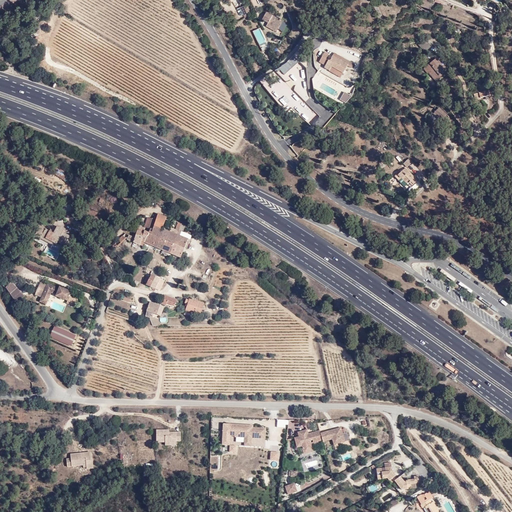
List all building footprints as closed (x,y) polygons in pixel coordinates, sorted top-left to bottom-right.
[(246,3),(236,9),(241,17),(251,10),(246,3)] [(277,19),(264,11),(261,16),(259,19),(267,23),(265,27),(273,32),(275,29),(276,30),(277,29),(279,24),(276,22),(277,19)] [(425,40),(417,46),(424,54),(431,48),(425,40)] [(347,61),(332,53),(330,57),(345,65),(347,61)] [(321,63),(325,66),(330,57),(325,55),(321,63)] [(330,68),(340,74),(341,75),(346,66),(345,65),(330,57),(325,66),(323,69),(328,71),(330,68)] [(437,59),(422,70),(426,75),(428,74),(436,83),(446,75),(444,72),(446,70),(437,59)] [(338,77),(340,74),(330,68),(328,71),(338,77)] [(444,128),(447,132),(444,135),(445,136),(454,128),(452,126),(454,124),(439,109),(434,115),(445,126),(444,128)] [(402,170),(396,175),(399,180),(403,177),(409,184),(411,183),(414,186),(420,181),(417,177),(416,178),(408,168),(403,172),(402,170)] [(103,208),(106,201),(100,199),(97,206),(103,208)] [(158,214),(156,218),(152,227),(151,227),(150,228),(149,232),(146,243),(157,247),(164,229),(162,228),(166,217),(158,214)] [(145,227),(150,228),(151,227),(152,227),(156,218),(147,218),(145,227)] [(59,243),(65,246),(70,236),(64,233),(65,231),(58,227),(56,231),(54,234),(50,232),(40,227),(35,237),(41,241),(42,240),(43,237),(52,241),(58,244),(59,243)] [(139,229),(136,235),(143,238),(146,231),(139,229)] [(164,229),(157,247),(162,249),(169,231),(164,229)] [(171,253),(174,244),(178,235),(169,231),(162,249),(171,253)] [(182,234),(185,235),(183,237),(190,240),(192,236),(182,231),(182,234)] [(136,235),(135,237),(132,241),(141,245),(142,241),(143,238),(136,235)] [(185,247),(187,248),(190,240),(183,237),(178,235),(174,244),(184,248),(185,247)] [(124,236),(111,247),(114,251),(128,238),(124,236)] [(42,240),(56,247),(58,244),(52,241),(43,237),(42,240)] [(184,248),(174,244),(171,253),(181,257),(184,248)] [(46,246),(43,255),(57,259),(60,250),(46,246)] [(149,275),(146,285),(151,287),(155,277),(149,275)] [(155,277),(151,287),(157,289),(161,280),(155,277)] [(161,280),(157,289),(161,291),(165,281),(161,280)] [(12,283),(7,288),(11,294),(18,303),(26,297),(12,283)] [(36,296),(42,299),(45,292),(47,286),(41,283),(36,296)] [(60,289),(48,284),(47,286),(45,292),(52,295),(52,293),(57,295),(56,297),(68,302),(67,304),(73,307),(77,300),(71,297),(72,293),(61,288),(60,289)] [(40,302),(47,305),(52,295),(45,292),(42,299),(40,302)] [(173,299),(172,302),(161,299),(159,304),(157,303),(157,304),(156,305),(154,304),(149,302),(145,312),(153,315),(154,312),(160,314),(163,305),(165,306),(166,304),(173,307),(176,301),(173,299)] [(184,308),(185,309),(184,312),(199,317),(204,303),(197,300),(196,301),(189,299),(185,301),(184,305),(185,305),(184,308)] [(49,338),(71,346),(76,334),(54,326),(49,338)] [(287,428),(287,420),(277,419),(276,427),(287,428)] [(231,426),(231,437),(236,437),(236,438),(247,438),(246,444),(253,444),(253,439),(267,439),(267,429),(254,429),(254,430),(247,430),(247,426),(231,426)] [(332,430),(323,433),(325,439),(325,441),(334,439),(336,444),(347,441),(343,427),(338,429),(339,430),(333,431),(332,430)] [(302,436),(297,438),(299,446),(304,445),(305,450),(314,448),(313,443),(312,440),(315,439),(316,442),(325,439),(323,433),(322,431),(310,434),(309,429),(305,430),(306,433),(301,434),(302,436)] [(158,433),(157,444),(166,444),(166,447),(173,447),(173,444),(177,444),(182,444),(182,435),(173,435),(173,436),(170,436),(171,435),(171,433),(158,433)] [(229,454),(237,454),(237,445),(228,446),(229,454)] [(66,460),(67,467),(83,466),(86,465),(86,468),(86,469),(93,468),(92,458),(91,458),(90,453),(70,455),(70,459),(66,460)] [(391,479),(392,480),(395,478),(398,475),(395,471),(393,472),(391,460),(385,461),(386,469),(381,469),(381,466),(376,466),(378,478),(387,477),(390,479),(391,479)] [(400,474),(398,475),(395,478),(402,488),(411,487),(411,486),(411,482),(415,482),(419,481),(418,473),(414,474),(414,477),(407,477),(408,480),(405,480),(400,474)] [(296,482),(287,485),(289,493),(298,490),(296,482)] [(417,495),(422,503),(423,502),(425,506),(429,511),(440,511),(441,511),(434,500),(432,501),(431,498),(433,496),(430,490),(422,493),(422,492),(417,495)] [(389,502),(391,506),(399,501),(397,497),(389,502)]
